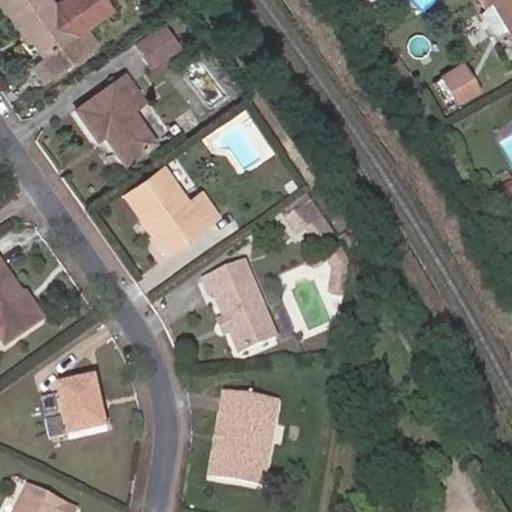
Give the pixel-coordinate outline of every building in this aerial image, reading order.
[(49,75),(95,43),(82,25),(88,21),(73,0),(61,0),(54,5),(50,0),(0,0),(0,6),(15,27),(22,22),(28,29),(44,53),(37,57),(49,75)] [(101,12),(91,0),(73,0),(88,21),(101,12)] [(511,0),(491,0),(479,7),(487,19),(483,28),(494,48),(500,50),(510,44),(511,48),(511,0)] [(20,35),(28,29),(22,22),(15,27),(20,35)] [(159,25),(133,44),(148,65),(173,46),(159,25)] [(152,141),(129,108),(141,100),(124,74),(76,108),(96,137),(104,132),(124,161),(152,141)] [(480,105),(468,80),(444,91),(456,116),(480,105)] [(182,198),(161,167),(123,193),(163,250),(215,214),(197,188),(182,198)] [(0,265),(0,335),(4,340),(37,317),(0,265)] [(225,319),(231,333),(240,354),(276,340),(248,268),(204,285),(211,302),(218,300),(225,319)] [(231,333),(225,319),(219,322),(224,336),(231,333)] [(91,377),(56,384),(65,437),(101,430),(91,377)] [(220,445),(214,444),(210,471),(260,480),(272,402),(223,394),(216,434),(222,435),(220,445)] [(71,511),(73,510),(28,486),(14,511),(71,511)]
